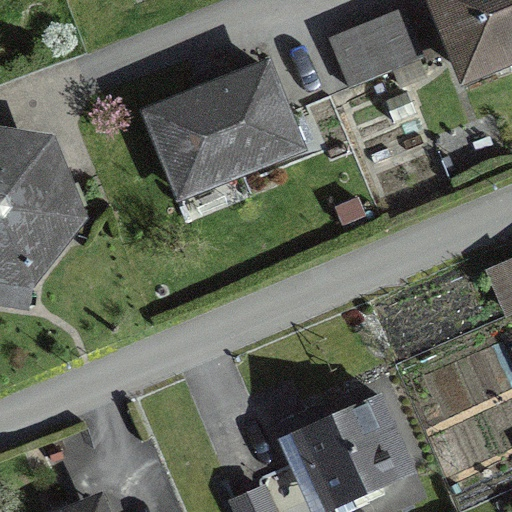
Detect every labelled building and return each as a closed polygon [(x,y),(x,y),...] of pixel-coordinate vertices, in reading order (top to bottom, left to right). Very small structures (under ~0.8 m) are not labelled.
[(511,71),(511,0),(432,0),(417,6),(454,96),(511,71)] [(411,66),(393,19),(319,48),(337,95),(411,66)] [(291,160),(256,69),(131,117),(166,208),(291,160)] [(68,216),(37,144),(0,138),(0,290),(25,293),(68,216)] [(511,266),(509,261),(479,273),(499,319),(511,312),(511,266)] [(317,511),(404,471),(369,399),(282,440),(316,511),(317,511)] [(265,511),(256,489),(222,502),(225,511),(265,511)] [(97,511),(91,498),(56,511),(97,511)]
